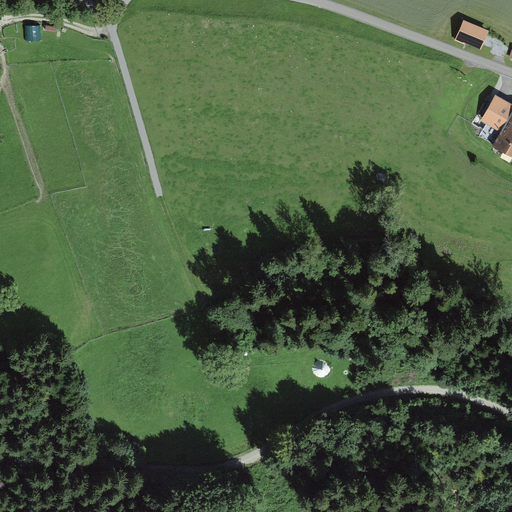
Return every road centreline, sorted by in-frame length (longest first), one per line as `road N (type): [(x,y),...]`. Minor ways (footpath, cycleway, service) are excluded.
road 1 (track): [(0,465),(73,456),(208,473),(365,400),(421,388),(511,409)]
road 2 (track): [(127,0),(113,32),(159,193),(202,295)]
road 3 (unclassified): [(511,72),(308,0)]
